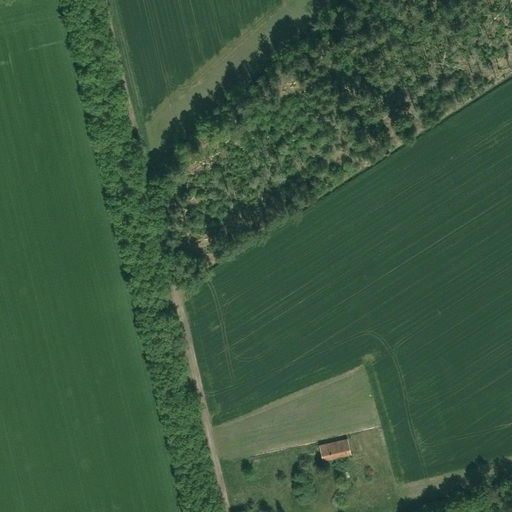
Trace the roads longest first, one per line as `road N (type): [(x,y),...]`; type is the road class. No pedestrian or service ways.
road 1 (track): [(105,0),(222,511)]
road 2 (track): [(425,0),(147,172)]
